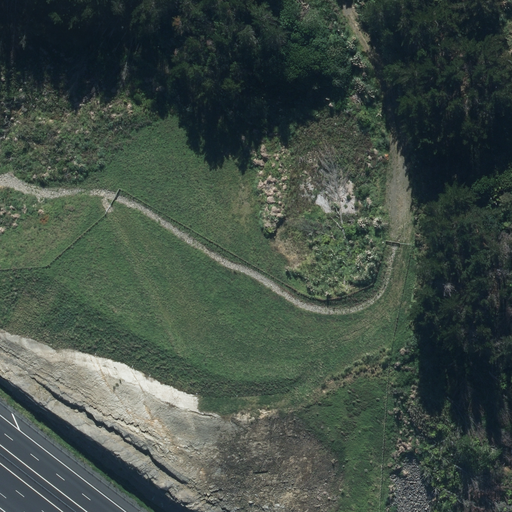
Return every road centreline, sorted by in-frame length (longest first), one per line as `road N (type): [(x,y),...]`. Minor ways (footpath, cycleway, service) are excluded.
road 1 (track): [(356,0),(403,115),(397,249)]
road 2 (motorway): [(0,426),(109,511)]
